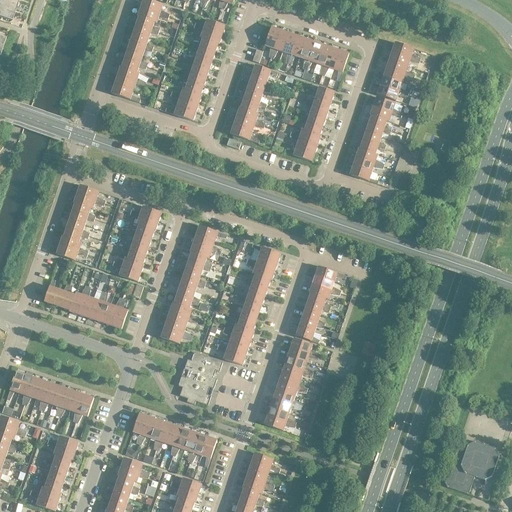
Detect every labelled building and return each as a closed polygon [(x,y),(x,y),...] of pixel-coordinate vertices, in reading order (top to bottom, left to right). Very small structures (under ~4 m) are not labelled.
[(18,1),(14,0),(0,0),(0,5),(15,11),(18,1)] [(162,6),(145,0),(143,0),(141,8),(169,18),(169,16),(161,11),(162,6)] [(205,0),(203,8),(205,9),(210,1),(215,2),(215,0),(205,0)] [(215,0),(220,1),(218,9),(221,10),(224,0),(215,0)] [(234,0),(224,0),(221,10),(224,11),(227,4),(232,6),(234,0)] [(15,11),(0,5),(0,17),(11,21),(15,11)] [(169,18),(141,8),(138,17),(139,18),(139,17),(154,23),(156,24),(158,19),(168,20),(169,18)] [(139,17),(139,18),(136,26),(158,33),(159,31),(153,27),(154,23),(139,17)] [(225,27),(206,21),(205,26),(195,24),(194,27),(222,36),(225,27)] [(158,33),(136,26),(133,34),(148,40),(150,35),(157,36),(158,33)] [(222,36),(194,27),(194,29),(202,34),(200,39),(203,40),(203,39),(218,44),(218,45),(219,45),(222,36)] [(280,31),(271,28),(265,47),(270,49),(268,58),(271,59),(280,31)] [(289,34),(280,31),(271,59),(273,60),(278,51),(282,53),(289,34)] [(148,40),(133,34),(130,43),(152,50),(153,48),(147,44),(148,40)] [(297,37),(289,34),(282,53),(287,54),(285,64),(288,65),(297,37)] [(306,40),(297,37),(288,65),(290,66),(295,57),(299,59),(306,40)] [(203,39),(203,40),(201,44),(194,43),(193,45),(215,53),(218,45),(218,44),(203,39)] [(314,43),(306,40),(299,59),(304,60),(302,70),(305,71),(314,43)] [(152,50),(130,43),(127,52),(143,57),(144,52),(151,53),(152,50)] [(323,46),(314,43),(305,71),(307,71),(312,63),(316,64),(323,46)] [(414,50),(395,43),(392,52),(420,62),(421,60),(412,55),(414,50)] [(215,53),(193,45),(192,48),(199,52),(197,56),(212,61),(215,53)] [(331,49),(323,46),(316,64),(321,66),(320,76),(322,76),(331,49)] [(340,52),(331,49),(322,76),(324,77),(329,69),(333,70),(340,52)] [(263,52),(256,50),(253,58),(252,62),(259,64),(263,52)] [(143,57),(127,52),(124,60),(147,68),(147,65),(141,62),(143,57)] [(349,55),(340,52),(333,70),(338,72),(336,81),(339,82),(349,55)] [(420,62),(392,52),(389,61),(408,67),(409,63),(419,64),(420,62)] [(212,61),(197,56),(195,61),(188,60),(187,62),(209,70),(212,61)] [(261,58),(259,65),(266,67),(268,61),(261,58)] [(124,60),(122,68),(121,69),(137,74),(137,73),(138,69),(146,70),(147,68),(124,60)] [(408,67),(389,61),(386,69),(414,79),(415,77),(406,72),(408,67)] [(209,70),(187,62),(186,65),(193,69),(191,73),(206,79),(209,70)] [(277,74),(255,66),(252,75),(267,81),(269,76),(276,77),(277,74)] [(120,68),(117,77),(145,86),(146,84),(137,79),(139,74),(137,73),(137,74),(121,69),(122,68),(120,68)] [(414,79),(386,69),(383,78),(402,84),(403,80),(413,81),(414,79)] [(206,79),(191,73),(190,78),(182,77),(181,80),(203,87),(206,79)] [(267,81),(252,75),(249,84),(271,92),(272,89),(266,85),(267,81)] [(145,86),(117,77),(114,85),(133,92),(135,87),(144,89),(145,86)] [(402,84),(383,78),(380,86),(408,96),(409,94),(400,89),(402,84)] [(203,87),(181,80),(180,82),(187,86),(185,90),(200,96),(201,95),(203,87)] [(271,92),(249,84),(246,92),(262,98),(263,93),(271,94),(271,92)] [(133,92),(114,85),(111,94),(139,104),(140,101),(132,96),(133,92)] [(318,93),(316,97),(331,102),(334,93),(312,86),(311,89),(318,93)] [(408,96),(380,86),(377,95),(396,102),(398,97),(407,98),(408,96)] [(172,93),(171,95),(199,105),(202,96),(201,95),(200,96),(185,90),(183,89),(181,94),(172,93)] [(262,98),(246,92),(243,101),(266,109),(267,106),(260,102),(262,98)] [(199,105),(171,95),(170,97),(179,102),(177,107),(196,113),(199,105)] [(331,102),(316,97),(314,102),(307,101),(306,103),(328,111),(331,102)] [(376,98),(373,107),(401,117),(402,114),(393,110),(395,105),(376,98)] [(413,98),(410,106),(416,108),(419,100),(413,98)] [(266,109),(243,101),(241,109),(256,115),(256,114),(257,110),(265,111),(266,109)] [(328,111),(306,103),(305,106),(312,110),(310,114),(325,119),(328,111)] [(196,113),(177,107),(176,111),(166,110),(165,113),(193,122),(196,113)] [(401,117),(373,107),(370,116),(371,117),(371,116),(387,121),(386,122),(389,123),(391,118),(400,119),(401,117)] [(240,109),(237,118),(264,127),(265,125),(257,120),(258,115),(256,114),(256,115),(241,109),(240,109)] [(325,119),(310,114),(309,119),(301,118),(300,120),(323,128),(325,119)] [(284,115),(282,123),(289,125),(291,118),(284,115)] [(371,116),(371,117),(369,125),(391,132),(392,130),(385,126),(386,122),(387,121),(371,116)] [(264,127),(237,118),(234,126),(252,132),(254,128),(264,129),(264,127)] [(323,128),(300,120),(299,123),(306,127),(305,131),(304,131),(320,137),(320,136),(323,128)] [(391,132),(369,125),(366,133),(381,138),(382,134),(390,135),(391,132)] [(252,132),(234,126),(231,135),(258,145),(259,142),(251,137),(252,132)] [(291,134),(290,136),(318,145),(321,136),(320,136),(320,137),(304,131),(305,131),(302,130),(301,135),(291,134)] [(279,132),(276,140),(283,143),(285,135),(279,132)] [(381,138),(366,133),(363,142),(385,149),(386,147),(379,143),(381,138)] [(318,145),(290,136),(289,138),(298,143),(296,148),(315,154),(318,145)] [(229,140),(227,146),(239,150),(241,144),(229,140)] [(385,149),(363,142),(360,150),(375,155),(377,151),(384,152),(385,149)] [(315,154),(296,148),(295,152),(285,151),(284,153),(312,163),(315,154)] [(359,149),(356,158),(384,168),(384,166),(376,161),(377,156),(375,155),(360,150),(359,149)] [(384,168),(356,158),(353,167),(372,173),(373,169),(383,170),(384,168)] [(372,173),(353,167),(350,176),(368,182),(378,185),(379,182),(370,178),(372,173)] [(99,193),(80,186),(77,195),(105,205),(106,202),(97,198),(99,193)] [(105,205),(77,195),(74,204),(75,205),(75,204),(90,209),(90,210),(93,210),(94,205),(104,207),(105,205)] [(75,204),(75,205),(72,213),(94,220),(95,217),(89,214),(90,210),(90,209),(75,204)] [(161,214),(143,208),(141,213),(131,211),(131,213),(158,223),(161,214)] [(94,220),(72,213),(69,221),(85,226),(86,222),(93,223),(94,220)] [(158,223),(131,213),(130,216),(138,220),(137,226),(139,226),(154,231),(154,232),(155,232),(158,223)] [(85,226),(69,221),(66,230),(89,237),(90,234),(83,231),(85,226)] [(139,226),(137,230),(130,229),(129,232),(151,240),(154,232),(154,231),(139,226)] [(227,236),(199,227),(196,236),(215,242),(216,238),(226,239),(227,236)] [(66,230),(64,238),(79,243),(80,239),(88,240),(89,237),(66,230)] [(151,240),(129,232),(128,235),(135,238),(133,243),(148,248),(151,240)] [(215,242),(196,236),(193,244),(221,254),(222,252),(213,247),(215,242)] [(63,237),(60,246),(87,256),(88,253),(79,249),(81,244),(79,243),(64,238),(63,237)] [(148,248),(133,243),(132,247),(124,246),(123,249),(146,257),(148,248)] [(221,254),(193,244),(190,253),(191,254),(191,253),(207,259),(206,259),(209,260),(211,255),(220,256),(221,254)] [(281,255),(253,245),(252,248),(260,253),(259,257),(277,264),(281,255)] [(87,256),(60,246),(56,255),(75,262),(77,256),(87,258),(87,256)] [(146,257),(123,249),(122,252),(129,255),(128,259),(127,260),(143,265),(146,257)] [(191,253),(191,254),(188,262),(211,270),(212,267),(205,263),(206,259),(207,259),(191,253)] [(277,264),(259,257),(257,262),(248,260),(247,263),(275,272),(277,264)] [(114,262),(113,265),(141,274),(144,265),(143,265),(127,260),(128,259),(125,259),(123,264),(114,262)] [(211,270),(188,262),(186,271),(201,276),(202,271),(210,272),(211,270)] [(275,272),(247,263),(246,265),(255,270),(253,275),(255,276),(255,275),(270,280),(270,281),(271,281),(275,272)] [(141,274),(113,265),(112,267),(121,271),(119,277),(138,283),(141,274)] [(346,277),(318,268),(315,277),(334,283),(336,278),(345,280),(346,277)] [(201,276),(186,271),(183,279),(205,287),(206,284),(199,280),(201,276)] [(102,274),(100,281),(106,283),(108,276),(102,274)] [(255,275),(255,276),(254,280),(246,279),(245,281),(268,289),(270,281),(270,280),(255,275)] [(334,283),(315,277),(312,285),(340,295),(341,292),(332,288),(334,283)] [(205,287),(183,279),(180,288),(195,293),(197,288),(204,289),(205,287)] [(352,279),(349,288),(355,290),(358,281),(352,279)] [(55,282),(52,281),(44,303),(53,306),(59,291),(54,289),(55,282)] [(268,289),(245,281),(244,284),(251,288),(249,292),(265,297),(268,289)] [(340,295),(312,285),(309,294),(310,295),(311,294),(326,299),(326,300),(328,300),(330,295),(339,297),(340,295)] [(63,292),(59,291),(53,306),(62,309),(70,287),(67,286),(63,292)] [(143,288),(137,286),(133,298),(139,300),(143,288)] [(72,287),(70,287),(62,309),(70,311),(70,312),(76,296),(75,296),(71,295),(72,287)] [(76,294),(75,296),(76,296),(70,312),(70,311),(70,313),(79,316),(85,297),(88,288),(86,287),(81,296),(76,294)] [(91,289),(88,288),(85,297),(79,316),(87,318),(94,300),(89,298),(91,289)] [(195,293),(180,288),(177,296),(199,304),(200,301),(193,297),(195,293)] [(265,297),(249,292),(248,297),(241,296),(240,298),(262,306),(265,297)] [(98,301),(94,300),(87,318),(96,321),(105,294),(103,293),(98,301)] [(108,294),(105,294),(96,321),(104,324),(111,306),(106,304),(108,294)] [(311,294),(310,295),(308,303),(330,310),(331,307),(324,304),(326,300),(326,299),(311,294)] [(177,296),(174,304),(174,305),(189,310),(189,309),(191,305),(198,306),(199,304),(177,296)] [(262,306),(240,298),(239,301),(245,305),(244,309),(259,314),(262,306)] [(115,307),(111,306),(104,324),(113,327),(122,299),(120,299),(115,307)] [(125,300),(122,299),(113,327),(122,330),(128,312),(123,310),(125,300)] [(330,310),(308,303),(305,311),(320,316),(322,312),(329,313),(330,310)] [(173,304),(170,313),(198,322),(198,320),(190,315),(192,310),(189,309),(189,310),(174,305),(174,304),(173,304)] [(200,304),(198,310),(207,313),(209,307),(200,304)] [(259,314),(244,309),(242,314),(235,313),(234,315),(256,323),(259,314)] [(320,316),(305,311),(302,320),(324,327),(325,324),(318,321),(320,316)] [(198,322),(170,313),(167,321),(186,328),(187,323),(197,325),(198,322)] [(256,323),(234,315),(233,318),(239,322),(238,326),(253,332),(253,331),(256,323)] [(324,327),(302,320),(299,328),(314,333),(316,329),(323,330),(324,327)] [(186,328),(167,321),(164,330),(192,339),(193,337),(184,332),(186,328)] [(224,329),(223,331),(251,341),(254,332),(253,331),(253,332),(238,326),(236,325),(234,330),(224,329)] [(314,333),(299,328),(296,337),(318,345),(319,341),(313,338),(314,333)] [(192,339),(164,330),(161,339),(180,345),(181,340),(191,342),(192,339)] [(251,341),(223,331),(223,333),(231,338),(230,343),(248,349),(251,341)] [(312,346),(294,339),(291,348),(319,358),(319,356),(311,351),(312,346)] [(248,349),(230,343),(228,347),(218,346),(218,348),(245,358),(248,349)] [(245,358),(218,348),(217,350),(225,355),(224,360),(242,367),(245,358)] [(319,358),(291,348),(288,357),(306,363),(308,359),(318,360),(319,358)] [(194,353),(191,362),(216,371),(215,371),(220,373),(223,363),(194,353)] [(306,363),(288,357),(285,365),(313,375),(314,373),(305,368),(306,363)] [(188,360),(184,370),(188,371),(213,379),(215,371),(216,371),(191,362),(188,360)] [(313,375),(285,365),(282,374),(301,380),(302,376),(312,377),(313,375)] [(188,371),(184,370),(182,377),(186,379),(210,388),(214,390),(217,380),(213,379),(188,371)] [(25,376),(16,372),(10,391),(7,400),(10,401),(14,393),(19,394),(25,376)] [(301,380),(282,374),(279,383),(307,392),(308,390),(299,385),(301,380)] [(34,378),(25,376),(19,394),(24,396),(22,405),(24,406),(34,378)] [(186,379),(182,377),(178,387),(182,388),(183,388),(207,396),(210,388),(186,379)] [(42,381),(34,378),(24,406),(27,407),(31,398),(36,400),(42,381)] [(51,384),(42,381),(36,400),(41,402),(39,411),(41,412),(51,384)] [(307,392),(279,383),(276,391),(295,397),(296,393),(306,394),(307,392)] [(59,387),(51,384),(41,412),(44,413),(48,404),(53,406),(59,387)] [(68,390),(59,387),(53,406),(58,407),(56,417),(58,418),(68,390)] [(183,388),(182,388),(180,397),(188,400),(187,403),(195,406),(196,402),(208,407),(211,397),(207,396),(183,388)] [(76,393),(68,390),(58,418),(61,419),(65,410),(70,412),(76,393)] [(295,397),(276,391),(273,400),(301,409),(302,407),(293,402),(295,397)] [(85,396),(76,393),(70,412),(75,413),(73,423),(75,424),(85,396)] [(94,399),(85,396),(75,424),(78,425),(82,416),(87,418),(94,399)] [(301,409),(273,400),(270,408),(289,414),(291,410),(300,411),(301,409)] [(289,414),(270,408),(267,417),(295,426),(296,424),(287,419),(289,414)] [(148,418),(139,414),(133,433),(138,435),(136,445),(139,445),(148,418)] [(20,423),(1,417),(0,420),(0,426),(26,435),(27,433),(18,428),(20,423)] [(295,426),(267,417),(264,426),(283,432),(285,427),(294,428),(295,426)] [(157,420),(148,418),(139,445),(141,446),(146,438),(150,439),(157,420)] [(165,423),(157,420),(150,439),(155,441),(153,450),(156,451),(165,423)] [(174,426),(165,423),(156,451),(158,452),(163,443),(167,445),(174,426)] [(26,435),(0,426),(0,436),(12,440),(11,441),(14,441),(15,436),(25,438),(26,435)] [(182,429),(174,426),(167,445),(172,447),(170,456),(173,457),(182,429)] [(191,432),(182,429),(173,457),(175,458),(180,449),(184,451),(191,432)] [(199,435),(191,432),(184,451),(189,452),(188,462),(190,463),(199,435)] [(208,438),(199,435),(190,463),(192,464),(197,455),(202,457),(208,438)] [(0,436),(0,445),(16,451),(16,448),(10,445),(11,441),(12,440),(0,436)] [(79,443),(60,437),(58,442),(49,441),(48,443),(76,452),(79,443)] [(217,441),(208,438),(202,457),(206,458),(204,468),(207,469),(217,441)] [(467,446),(459,443),(445,484),(447,488),(468,495),(471,486),(470,486),(472,480),(473,481),(474,477),(485,481),(492,477),(498,459),(498,458),(499,457),(495,449),(494,450),(493,449),(475,442),(467,446)] [(76,452),(48,443),(47,445),(56,450),(54,455),(56,456),(56,455),(72,461),(71,461),(73,461),(76,452)] [(16,451),(0,445),(0,455),(6,457),(7,452),(15,454),(16,451)] [(273,460),(255,454),(252,463),(279,472),(280,470),(272,466),(273,460)] [(6,457),(0,455),(0,464),(3,466),(10,468),(11,465),(4,462),(6,457)] [(56,455),(56,456),(55,460),(47,459),(46,461),(69,469),(71,461),(72,461),(56,455)] [(143,465),(124,459),(121,468),(149,477),(150,475),(141,471),(143,465)] [(69,469),(46,461),(46,464),(52,468),(50,472),(66,478),(69,469)] [(279,472),(252,463),(249,471),(267,478),(269,473),(279,475),(279,472)] [(0,464),(0,473),(0,474),(2,470),(9,471),(10,468),(3,466),(0,464)] [(20,464),(17,471),(25,473),(27,467),(20,464)] [(149,477),(121,468),(118,477),(119,477),(135,482),(134,483),(137,483),(138,478),(148,480),(149,477)] [(267,478),(249,471),(246,480),(274,489),(274,487),(266,483),(267,478)] [(66,478),(50,472),(49,477),(42,476),(41,479),(48,481),(63,486),(66,478)] [(0,483),(8,487),(9,484),(1,480),(2,474),(0,474),(0,473),(0,483)] [(119,477),(116,485),(139,493),(139,490),(133,487),(134,483),(135,482),(119,477)] [(48,481),(41,479),(40,481),(46,485),(45,489),(60,495),(60,494),(63,486),(48,481)] [(202,486),(183,479),(181,484),(172,483),(171,485),(199,494),(202,486)] [(274,489),(246,480),(243,489),(244,489),(259,494),(259,495),(261,495),(263,490),(273,492),(274,489)] [(139,493),(116,485),(113,494),(129,499),(130,495),(138,496),(139,493)] [(199,494),(171,485),(170,487),(179,492),(177,497),(179,498),(179,497),(195,503),(194,503),(196,503),(199,494)] [(31,492),(30,494),(58,504),(61,495),(60,494),(60,495),(45,489),(43,488),(41,493),(31,492)] [(244,489),(241,497),(263,505),(264,502),(258,499),(259,495),(259,494),(244,489)] [(55,511),(58,504),(30,494),(30,496),(38,501),(36,506),(53,511),(55,511)] [(129,499),(113,494),(111,502),(133,510),(134,507),(127,504),(129,499)] [(179,497),(179,498),(178,502),(170,501),(170,504),(192,511),(194,503),(195,503),(179,497)] [(263,505),(241,497),(238,506),(253,511),(255,507),(262,508),(263,505)] [(132,511),(133,510),(111,502),(108,510),(108,511),(110,511),(124,511),(127,511),(132,511)]
